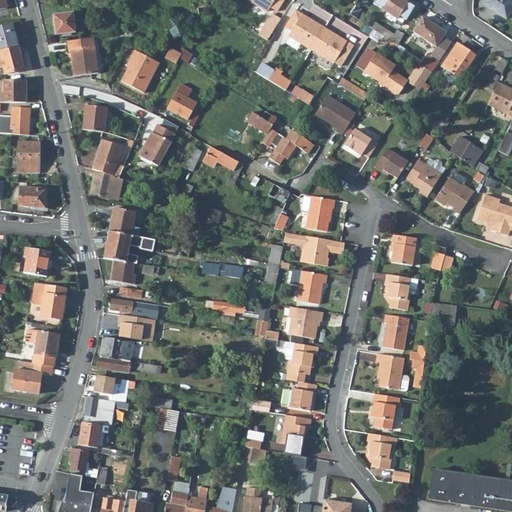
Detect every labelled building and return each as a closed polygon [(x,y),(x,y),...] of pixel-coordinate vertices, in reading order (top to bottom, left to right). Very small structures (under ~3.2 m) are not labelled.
[(249,0),(268,11),(270,7),(276,11),(283,0),(249,0)] [(383,8),(387,0),(374,0),(373,3),(381,8),(382,7),(383,8)] [(403,0),(387,0),(383,8),(382,9),(397,18),(395,22),(400,25),(402,24),(404,22),(406,19),(412,9),(406,5),(402,3),(403,0)] [(511,9),(511,1),(509,0),(484,0),(482,3),(506,19),(511,9)] [(407,3),(406,5),(412,9),(406,19),(414,6),(409,3),(408,4),(407,3)] [(306,17),(295,10),(285,27),(291,31),(288,36),(310,50),(324,28),(310,19),(309,21),(305,19),(306,17)] [(73,12),(53,15),(55,34),(75,32),(73,12)] [(280,19),(272,14),(258,35),(267,40),(280,19)] [(445,32),(422,17),(413,31),(436,47),(430,55),(439,61),(452,42),(443,36),(445,32)] [(394,34),(374,22),(371,28),(374,30),(397,44),(403,34),(396,30),(394,34)] [(0,49),(18,45),(12,24),(0,26),(0,49)] [(337,36),(324,28),(310,50),(320,55),(332,63),(333,63),(333,62),(340,66),(352,45),(346,41),(345,43),(336,38),(337,36)] [(94,37),(67,41),(68,52),(71,51),(74,76),(98,73),(94,37)] [(475,56),(457,43),(442,66),(444,68),(440,74),(454,83),(458,77),(460,78),(475,56)] [(24,69),(18,45),(0,49),(0,68),(3,68),(5,74),(24,69)] [(181,54),(170,48),(169,52),(165,58),(176,64),(179,58),(181,54)] [(192,54),(183,49),(181,54),(179,58),(187,63),(192,54)] [(159,63),(134,50),(126,66),(128,67),(121,81),(143,93),(159,63)] [(363,71),(375,53),(370,50),(367,50),(357,66),(363,71)] [(395,65),(376,53),(375,53),(363,71),(398,94),(408,80),(395,72),(394,73),(391,72),(392,70),(395,65)] [(332,63),(320,55),(316,61),(317,64),(326,69),(328,68),(332,63)] [(507,62),(501,58),(496,70),(502,72),(507,62)] [(432,72),(419,63),(409,78),(410,82),(420,89),(421,88),(425,82),(432,72)] [(273,71),(268,80),(285,90),(291,82),(273,71)] [(500,77),(493,73),(485,87),(492,90),(500,77)] [(369,96),(342,78),(338,84),(363,100),(368,97),(369,96)] [(1,101),(1,103),(26,103),(26,80),(3,80),(3,81),(3,93),(0,93),(1,101)] [(425,82),(421,88),(426,91),(430,86),(425,82)] [(511,90),(498,83),(487,104),(507,113),(505,117),(511,120),(511,119),(511,90)] [(190,90),(180,84),(176,92),(187,98),(190,90)] [(301,90),(297,98),(308,105),(313,97),(301,90)] [(187,98),(176,92),(167,108),(188,119),(197,103),(187,98)] [(355,114),(327,96),(315,115),(336,128),(334,130),(342,135),(355,114)] [(106,107),(85,105),(83,130),(104,132),(106,107)] [(30,109),(12,108),(11,116),(0,115),(0,133),(27,135),(29,135),(30,109)] [(277,119),(265,111),(261,118),(252,112),(246,121),(266,134),(270,129),(277,119)] [(198,116),(195,114),(187,128),(191,130),(198,116)] [(494,128),(481,121),(478,126),(492,134),(494,128)] [(175,134),(157,125),(153,132),(152,132),(147,140),(149,142),(146,147),(144,146),(139,156),(157,166),(175,134)] [(270,129),(266,134),(261,142),(268,147),(271,144),(276,147),(269,158),(279,165),(284,158),(287,160),(296,146),(307,154),(314,145),(291,130),(285,139),(270,129)] [(378,144),(354,129),(344,145),(361,155),(362,154),(369,158),(378,144)] [(511,144),(511,134),(506,132),(498,150),(507,155),(511,144)] [(433,138),(426,134),(418,146),(425,151),(433,138)] [(489,137),(483,134),(480,141),(486,144),(489,137)] [(38,173),(39,136),(29,135),(27,135),(27,143),(19,143),(19,172),(38,173)] [(483,151),(459,137),(449,152),(472,167),(483,151)] [(122,146),(102,140),(92,169),(113,176),(119,178),(123,167),(116,164),(122,146)] [(201,151),(194,147),(185,167),(192,171),(201,151)] [(238,162),(210,147),(206,154),(202,161),(214,167),(216,162),(233,171),(238,162)] [(408,162),(386,148),(374,167),(382,172),(383,169),(389,173),(397,178),(408,162)] [(425,165),(418,160),(406,178),(414,183),(422,188),(420,191),(419,193),(426,197),(445,168),(441,166),(442,163),(440,161),(438,160),(436,160),(434,161),(429,158),(425,165)] [(488,168),(478,163),(475,169),(485,174),(486,171),(488,168)] [(484,176),(478,171),(473,179),(479,183),(484,176)] [(466,179),(455,172),(452,172),(434,199),(443,205),(444,204),(445,202),(448,204),(453,207),(452,210),(459,214),(474,191),(463,184),(466,179)] [(113,177),(95,173),(90,194),(108,198),(109,196),(116,197),(117,193),(120,193),(123,179),(119,178),(113,176),(113,177)] [(488,176),(485,175),(484,176),(479,183),(484,186),(488,180),(487,178),(488,176)] [(193,186),(186,183),(181,195),(187,198),(193,186)] [(290,193),(274,184),(268,195),(282,202),(280,205),(283,206),(284,204),(290,193)] [(47,189),(20,186),(18,206),(45,209),(47,189)] [(509,230),(511,230),(511,207),(498,203),(499,200),(484,195),(476,219),(492,225),(490,231),(508,236),(509,230)] [(335,200),(311,196),(305,228),(327,232),(331,208),(333,209),(335,200)] [(221,211),(204,205),(200,216),(218,222),(221,211)] [(282,209),(278,207),(271,222),(276,224),(280,214),(282,209)] [(135,212),(113,208),(108,231),(138,237),(140,229),(132,227),(135,212)] [(288,217),(280,214),(276,224),(274,228),(282,231),(288,217)] [(138,237),(108,231),(103,259),(114,260),(126,262),(129,245),(140,248),(139,249),(152,252),(154,240),(138,237)] [(333,241),(302,235),(285,233),(283,242),(300,245),(303,245),(300,262),(327,266),(328,258),(327,258),(328,252),(326,251),(326,248),(331,249),(333,241)] [(414,238),(393,235),(391,244),(394,244),(391,262),(412,266),(415,247),(416,239),(414,238)] [(340,242),(333,241),(331,249),(326,248),(326,251),(328,252),(342,254),(344,243),(340,242)] [(283,247),(272,244),(272,248),(268,264),(279,266),(280,260),(283,247)] [(50,252),(25,247),(24,256),(26,257),(23,272),(46,276),(50,252)] [(444,255),(435,252),(430,268),(440,271),(444,256),(444,255)] [(452,258),(444,256),(440,271),(448,273),(452,258)] [(268,264),(242,258),(241,264),(257,264),(268,266),(268,264)] [(126,262),(114,260),(111,281),(135,284),(136,274),(133,274),(134,264),(126,262)] [(282,261),(280,260),(279,266),(279,267),(289,269),(290,264),(284,263),(282,261)] [(219,264),(200,262),(199,265),(202,266),(201,273),(217,276),(218,275),(241,278),(242,272),(244,273),(244,267),(219,263),(219,264)] [(279,266),(268,264),(268,266),(264,283),(275,284),(278,273),(279,267),(279,266)] [(154,267),(143,265),(142,273),(153,275),(154,267)] [(327,275),(301,271),(296,300),(319,304),(323,283),(326,283),(327,275)] [(411,278),(386,274),(385,282),(386,282),(385,291),(388,292),(388,294),(387,297),(391,298),(390,304),(389,307),(408,311),(410,294),(413,294),(416,292),(418,280),(411,278)] [(42,305),(40,316),(61,319),(65,297),(67,288),(35,283),(32,300),(34,303),(42,305)] [(141,290),(120,287),(119,294),(140,297),(141,290)] [(157,305),(112,298),(110,309),(131,312),(132,308),(156,312),(157,305)] [(270,309),(213,301),(212,309),(220,310),(235,312),(259,315),(258,320),(268,321),(270,309)] [(456,306),(432,303),(432,304),(430,314),(429,322),(429,323),(435,323),(454,326),(456,306)] [(323,313),(290,307),(288,317),(291,318),(288,334),(315,339),(319,326),(317,326),(317,325),(315,324),(315,321),(320,321),(321,322),(323,313)] [(132,316),(110,313),(107,332),(118,333),(119,323),(131,325),(131,323),(132,316)] [(409,318),(385,314),(383,323),(386,323),(382,347),(403,351),(409,318)] [(258,320),(255,334),(265,336),(266,331),(268,321),(258,320)] [(59,335),(27,329),(26,341),(35,342),(32,363),(53,366),(54,366),(59,335)] [(279,333),(266,331),(265,336),(265,338),(277,340),(279,333)] [(433,337),(427,336),(426,347),(425,349),(433,350),(434,337),(433,337)] [(133,342),(102,338),(99,356),(130,361),(133,342)] [(318,347),(287,342),(284,359),(289,360),(287,371),(304,374),(309,375),(313,355),(317,355),(318,347)] [(426,347),(418,346),(417,353),(410,352),(409,359),(413,360),(424,361),(425,349),(426,347)] [(404,358),(377,354),(375,362),(379,362),(377,373),(380,374),(379,379),(378,387),(405,391),(407,389),(409,378),(407,376),(402,375),(404,358)] [(130,361),(99,356),(98,368),(108,370),(108,374),(119,375),(120,371),(128,373),(130,361)] [(424,361),(413,360),(412,367),(416,368),(415,375),(422,376),(424,361)] [(32,363),(20,361),(18,369),(14,369),(11,389),(38,393),(41,374),(51,375),(53,366),(32,363)] [(161,366),(138,362),(137,369),(160,373),(161,366)] [(252,365),(234,362),(233,369),(251,372),(252,365)] [(268,368),(261,366),(260,374),(267,375),(268,368)] [(304,374),(287,371),(285,380),(298,382),(303,383),(304,374)] [(128,381),(96,375),(93,392),(110,395),(109,400),(125,403),(127,388),(134,388),(135,382),(128,381)] [(303,383),(298,382),(297,389),(292,388),(289,407),(309,411),(312,393),(315,393),(317,385),(303,383)] [(399,398),(374,394),(371,417),(374,418),(373,427),(391,430),(395,406),(398,407),(399,398)] [(109,400),(87,397),(83,415),(82,415),(81,422),(82,422),(108,426),(111,427),(114,407),(125,409),(126,403),(125,403),(109,400)] [(171,402),(145,398),(144,405),(148,406),(161,408),(170,410),(171,402)] [(270,402),(253,399),(253,400),(251,409),(269,412),(270,402)] [(170,410),(161,408),(157,428),(175,431),(179,411),(170,410)] [(311,420),(285,415),(280,443),(301,447),(302,437),(304,427),(307,428),(309,428),(311,420)] [(108,426),(82,422),(78,445),(97,448),(97,445),(102,446),(104,433),(107,433),(108,426)] [(262,433),(249,431),(247,439),(261,441),(262,433)] [(392,437),(368,434),(367,442),(368,442),(366,450),(370,451),(369,453),(369,456),(372,457),(371,463),(371,467),(390,470),(392,453),(390,452),(392,437)] [(261,441),(247,439),(246,446),(260,449),(261,441)] [(246,446),(245,446),(242,461),(257,464),(260,449),(246,446)] [(89,451),(71,448),(70,458),(72,458),(70,471),(85,474),(87,463),(89,451)] [(125,452),(102,448),(101,453),(124,457),(125,452)] [(181,457),(171,456),(167,480),(174,481),(176,482),(181,457)] [(89,463),(87,463),(85,474),(84,476),(97,478),(98,470),(88,468),(89,463)] [(511,480),(433,469),(428,499),(511,511),(511,480)] [(107,472),(98,470),(97,478),(96,484),(104,485),(107,472)] [(410,473),(393,471),(392,481),(408,483),(410,473)] [(82,476),(69,473),(64,502),(78,503),(79,490),(80,491),(82,476)] [(172,491),(188,494),(190,484),(176,482),(174,481),(172,491)] [(198,499),(187,497),(184,511),(203,511),(205,507),(208,488),(200,487),(198,499)] [(231,511),(232,511),(234,500),(236,490),(223,487),(216,509),(210,507),(208,511),(231,511)] [(260,489),(247,487),(246,496),(244,495),(241,511),(276,511),(279,497),(273,496),(272,499),(259,498),(260,489)] [(78,503),(64,502),(62,501),(57,511),(90,511),(94,493),(80,491),(79,490),(78,503)] [(152,495),(128,490),(127,492),(126,502),(123,511),(151,511),(152,505),(150,505),(152,495)] [(188,494),(172,491),(170,503),(166,503),(164,511),(184,511),(187,497),(188,494)] [(121,501),(103,498),(100,511),(123,511),(126,502),(121,501)] [(335,499),(328,499),(326,500),(323,500),(321,511),(357,511),(358,510),(350,509),(351,504),(337,502),(335,499)]
